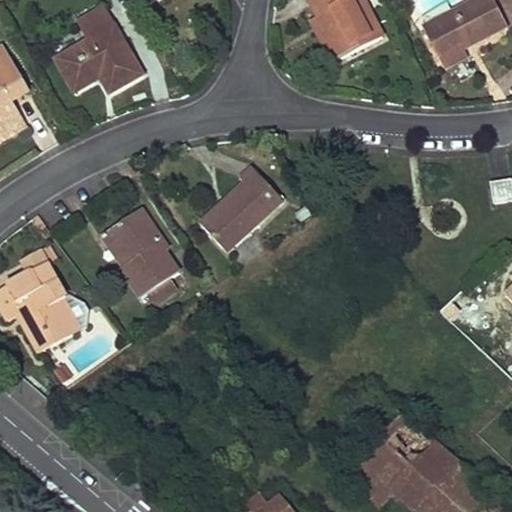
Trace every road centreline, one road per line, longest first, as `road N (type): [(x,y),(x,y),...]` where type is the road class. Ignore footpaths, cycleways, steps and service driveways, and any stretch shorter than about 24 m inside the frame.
road 1 (residential): [(248,99),(102,148),(0,214)]
road 2 (residential): [(248,99),(354,121),(511,119)]
road 3 (tertiary): [(0,413),(115,511)]
